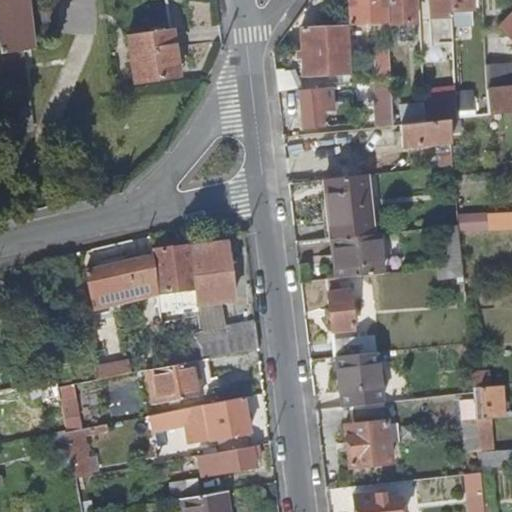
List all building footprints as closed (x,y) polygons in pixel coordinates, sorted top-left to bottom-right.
[(0,0),(0,40),(11,112),(31,109),(24,54),(36,51),(28,0),(0,0)] [(346,0),(348,23),(386,21),(385,0),(346,0)] [(385,0),(386,21),(386,24),(395,24),(395,42),(411,41),(411,23),(412,23),(411,0),(385,0)] [(453,29),(453,25),(451,0),(430,0),(431,13),(439,29),(453,29)] [(473,0),(451,0),(453,25),(461,24),(460,20),(471,19),(470,9),(473,8),(473,0)] [(511,13),(503,23),(511,32),(511,13)] [(321,73),(346,71),(345,28),(300,29),(300,73),(321,73)] [(172,31),(128,37),(135,84),(178,79),(172,31)] [(376,81),(388,80),(387,41),(380,42),(380,48),(375,48),(376,81)] [(350,71),(346,71),(321,73),(321,86),(331,85),(350,83),(350,71)] [(376,81),(375,81),(377,123),(390,122),(388,80),(376,81)] [(511,82),(487,85),(488,111),(511,108),(511,82)] [(321,86),(299,89),(303,126),(323,123),(321,108),(333,107),(331,85),(321,86)] [(457,115),(457,99),(428,102),(429,118),(448,116),(457,115)] [(429,118),(428,102),(428,101),(406,104),(406,121),(429,118)] [(429,118),(406,121),(401,122),(403,142),(450,137),(448,116),(429,118)] [(436,164),(452,162),(451,151),(435,152),(436,164)] [(331,237),(370,232),(363,173),(324,178),(331,237)] [(335,275),(346,274),(379,270),(375,232),(370,232),(331,237),(335,275)] [(196,308),(218,305),(231,303),(224,249),(219,245),(188,248),(194,290),(196,308)] [(151,259),(156,295),(194,290),(188,248),(150,253),(151,259)] [(156,295),(151,259),(84,274),(93,312),(156,298),(156,295)] [(462,273),(461,261),(438,264),(439,275),(462,273)] [(346,274),(335,275),(326,276),(332,329),(351,327),(346,274)] [(194,290),(156,295),(156,298),(165,369),(208,361),(259,352),(257,336),(201,345),(196,308),(194,290)] [(228,332),(218,305),(196,308),(201,345),(257,336),(256,327),(228,332)] [(333,337),(336,354),(373,350),(371,333),(333,337)] [(340,405),(349,404),(364,402),(362,388),(377,385),(373,350),(336,354),(334,354),(340,405)] [(165,369),(147,373),(153,406),(201,397),(198,379),(211,377),(208,361),(165,369)] [(124,364),(104,368),(106,380),(126,376),(124,364)] [(470,367),(471,383),(487,382),(486,366),(470,367)] [(104,368),(95,369),(97,382),(102,381),(106,380),(104,368)] [(471,383),(472,391),(474,415),(487,414),(511,412),(511,405),(502,405),(501,382),(487,382),(471,383)] [(57,402),(74,399),(72,386),(55,389),(57,402)] [(46,407),(57,405),(57,402),(55,389),(43,392),(46,407)] [(250,434),(243,398),(202,406),(210,442),(250,434)] [(60,418),(77,415),(74,399),(57,402),(57,405),(60,418)] [(382,400),(364,402),(349,404),(351,422),(343,423),(347,464),(388,460),(382,400)] [(196,416),(194,407),(147,416),(149,426),(196,416)] [(474,415),(474,417),(477,449),(490,448),(487,414),(474,415)] [(80,428),(77,415),(60,418),(63,431),(80,428)] [(463,449),(477,449),(474,417),(461,418),(463,449)] [(108,432),(106,423),(91,426),(93,435),(108,432)] [(71,476),(91,473),(82,428),(80,428),(63,431),(63,432),(64,437),(66,447),(67,455),(71,476)] [(50,439),(51,450),(66,447),(64,437),(50,439)] [(257,458),(255,445),(216,452),(219,471),(253,465),(252,459),(257,458)] [(490,448),(477,449),(478,462),(509,460),(508,446),(490,448)] [(66,447),(51,450),(53,457),(67,455),(66,447)] [(400,511),(398,491),(383,493),(373,494),(372,489),(350,491),(351,511),(400,511)] [(482,511),(481,491),(467,493),(468,511),(482,511)] [(228,511),(225,493),(181,501),(182,511),(228,511)]
